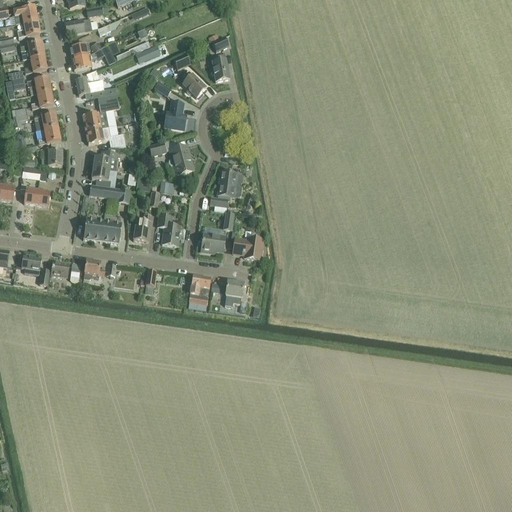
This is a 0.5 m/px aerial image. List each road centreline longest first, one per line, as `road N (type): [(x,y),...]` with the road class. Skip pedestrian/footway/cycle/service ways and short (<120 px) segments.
road 1 (residential): [(61,249),(73,130),(48,0)]
road 2 (residential): [(187,267),(61,249)]
